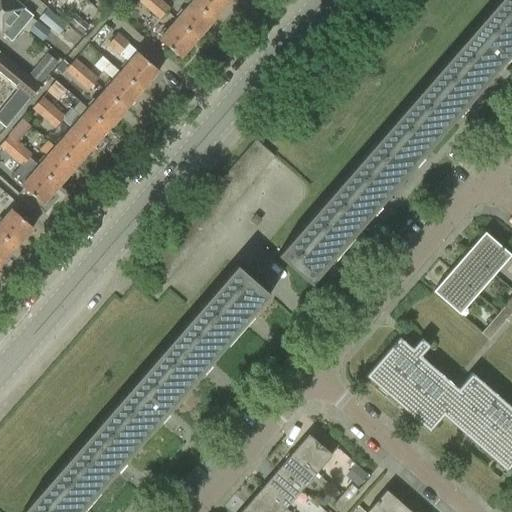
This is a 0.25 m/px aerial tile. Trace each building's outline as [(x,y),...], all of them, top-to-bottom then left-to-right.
[(13,0),(0,0),(0,10),(22,29),(32,16),(23,8),(24,8),(13,0)] [(107,4),(102,0),(98,0),(94,6),(101,11),(107,4)] [(152,4),(156,0),(137,0),(137,1),(149,12),(154,6),(152,4)] [(169,9),(158,0),(156,0),(152,4),(154,6),(149,12),(159,20),(169,9)] [(192,0),(192,1),(214,20),(231,1),(229,0),(192,0)] [(511,0),(499,0),(277,254),(310,283),(323,269),(329,261),(333,265),(336,261),(340,257),(336,254),(371,213),(375,216),(379,213),(382,208),(378,205),(414,164),(418,168),(421,164),(425,160),(420,156),(457,114),(462,117),(465,114),(468,110),(464,106),(500,65),(504,69),(507,65),(511,61),(507,58),(511,51),(511,0)] [(214,20),(192,1),(175,20),(197,39),(214,20)] [(47,9),(38,19),(57,35),(66,25),(47,9)] [(15,38),(22,29),(0,10),(0,33),(1,35),(2,34),(11,42),(15,37),(15,38)] [(74,15),(68,23),(82,34),(88,27),(74,15)] [(180,59),(197,39),(175,20),(158,40),(180,59)] [(49,33),(36,23),(29,31),(42,41),(49,33)] [(119,54),(128,44),(117,34),(107,46),(118,56),(119,54)] [(1,52),(0,53),(0,73),(17,89),(0,109),(0,123),(4,127),(31,96),(40,86),(19,67),(1,52)] [(159,71),(137,53),(121,71),(143,90),(159,71)] [(57,63),(47,54),(29,75),(39,84),(57,63)] [(102,71),(113,80),(105,90),(126,109),(143,90),(121,71),(120,73),(101,57),(93,66),(101,73),(102,71)] [(81,75),(86,69),(75,60),(65,71),(77,82),(83,76),(81,75)] [(98,79),(86,69),(81,75),(83,76),(77,82),(87,91),(98,79)] [(65,90),(55,82),(47,92),(57,100),(65,90)] [(126,109),(105,90),(88,109),(109,128),(126,109)] [(48,113),(53,107),(42,98),(32,109),(44,120),(49,114),(48,113)] [(71,129),(92,147),(109,128),(88,109),(80,102),(72,111),(80,118),(71,129)] [(64,117),(53,107),(48,113),(49,114),(44,120),(54,129),(64,117)] [(55,147),(76,166),(92,147),(71,129),(55,147)] [(15,150),(20,145),(9,135),(0,145),(0,148),(11,158),(17,152),(15,150)] [(255,140),(248,149),(266,165),(274,156),(255,140)] [(17,152),(11,158),(20,166),(21,167),(29,158),(32,155),(20,145),(15,150),(17,152)] [(38,166),(59,185),(76,166),(55,147),(38,166)] [(248,149),(240,158),(258,174),(266,165),(248,149)] [(42,204),(59,185),(38,166),(29,158),(21,167),(20,166),(11,177),(42,204)] [(240,158),(232,167),(250,184),(258,174),(240,158)] [(232,167),(224,176),(242,193),(250,184),(232,167)] [(224,176),(216,186),(234,202),(242,193),(224,176)] [(216,186),(208,195),(226,211),(234,202),(216,186)] [(208,195),(200,204),(218,220),(226,211),(208,195)] [(200,204),(192,213),(210,229),(218,220),(200,204)] [(11,209),(0,221),(0,233),(15,247),(32,227),(11,209)] [(192,213),(184,222),(202,238),(210,229),(192,213)] [(184,222),(176,231),(194,247),(202,238),(184,222)] [(176,231),(168,240),(186,256),(194,247),(176,231)] [(485,232),(467,253),(493,276),(511,255),(485,232)] [(0,264),(15,247),(0,233),(0,264)] [(168,240),(160,249),(179,265),(186,256),(168,240)] [(160,249),(152,258),(171,275),(179,265),(160,249)] [(493,276),(467,253),(450,272),(476,295),(493,276)] [(163,284),(171,275),(152,258),(144,267),(163,284)] [(22,511),(23,511),(78,511),(120,465),(163,415),(205,367),(247,318),(269,294),(237,265),(22,511)] [(459,313),(476,295),(450,272),(434,291),(459,313)] [(505,321),(511,312),(511,297),(497,314),(505,321)] [(487,340),(505,321),(497,314),(480,334),(487,340)] [(429,347),(420,339),(419,341),(412,347),(411,349),(419,357),(421,355),(429,347)] [(511,415),(473,381),(459,396),(395,341),(365,376),(429,432),(443,416),(462,433),(505,471),(511,462),(511,415)] [(315,441),(331,454),(338,446),(323,433),(315,441)] [(315,441),(308,434),(292,452),(315,473),(331,454),(315,441)] [(276,470),(299,491),(315,473),(292,452),(276,470)] [(347,478),(357,487),(367,475),(358,466),(347,478)] [(261,488),(284,508),(299,491),(276,470),(261,488)] [(350,484),(340,495),(348,502),(358,491),(350,484)] [(280,511),(284,508),(261,488),(245,506),(252,511),(280,511)] [(365,511),(397,511),(404,505),(385,489),(365,511)] [(337,511),(339,511),(348,502),(340,495),(330,506),(337,511)]
